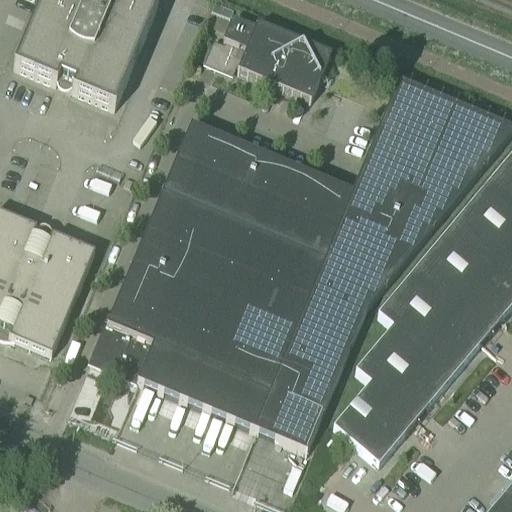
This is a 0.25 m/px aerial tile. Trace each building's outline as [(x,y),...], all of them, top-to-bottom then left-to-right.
[(113,116),(154,17),(157,12),(127,0),(42,0),(12,73),(55,91),(58,84),(73,91),(70,98),(113,116)] [(309,109),(329,61),(255,30),(253,36),(231,27),(221,49),(225,50),(223,54),(213,50),(206,67),(216,71),(215,74),(230,80),(233,71),(237,73),(235,78),(309,109)] [(365,316),(511,138),(511,136),(511,137),(396,88),(350,199),(189,132),(93,360),(97,362),(100,369),(98,373),(305,460),(365,316)] [(377,473),(511,311),(511,159),(376,322),(390,334),(353,378),(368,391),(331,435),(377,473)] [(50,363),(93,260),(50,242),(47,249),(32,243),(35,236),(0,221),(0,341),(2,342),(5,341),(9,340),(7,345),(50,363)] [(511,511),(511,490),(493,511),(511,511)]
